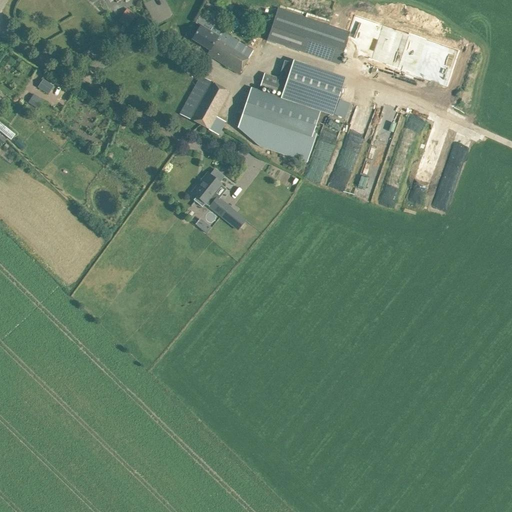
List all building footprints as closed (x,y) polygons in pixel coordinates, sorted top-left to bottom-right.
[(278,9),(267,41),(299,52),(310,20),(278,9)] [(118,20),(127,27),(135,16),(126,10),(118,20)] [(447,86),(459,50),(355,15),(349,33),(342,51),(343,51),(447,86)] [(192,40),(213,53),(210,57),(239,74),(253,52),(213,27),(210,32),(201,26),(192,40)] [(292,66),(286,82),(265,75),(260,88),(283,95),(281,99),(251,89),(240,120),(238,128),(260,147),(306,163),(314,142),(316,134),(313,133),(320,113),(293,103),(295,98),(334,112),(343,84),(292,66)] [(214,115),(222,100),(227,92),(228,92),(228,91),(199,76),(179,113),(216,134),(223,120),(214,115)] [(43,80),(38,88),(48,94),(53,86),(43,80)] [(28,102),(38,109),(43,102),(33,95),(28,102)] [(387,151),(400,114),(383,108),(370,145),(387,151)] [(348,132),(351,133),(353,128),(373,134),(375,126),(352,119),(348,132)] [(18,139),(14,143),(21,150),(25,146),(18,139)] [(203,182),(193,194),(196,197),(193,200),(202,208),(205,204),(238,231),(246,221),(216,197),(215,199),(211,196),(220,185),(219,183),(224,177),(214,169),(209,175),(207,174),(202,181),(203,182)] [(206,224),(201,230),(206,234),(211,228),(206,224)]
